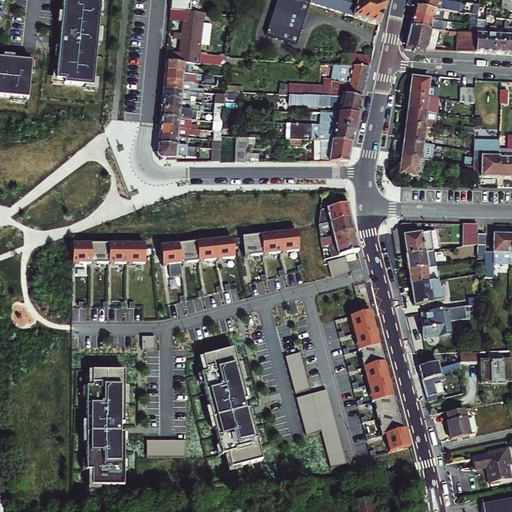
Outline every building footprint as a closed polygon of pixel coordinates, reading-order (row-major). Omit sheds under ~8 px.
[(93,88),(101,0),(98,0),(63,0),(56,81),(64,81),(64,85),(93,88)] [(193,0),(174,0),(173,13),(192,15),(193,0)] [(279,0),(269,38),(297,46),(310,7),(379,28),(386,8),(360,0),(279,0)] [(442,13),(444,7),(422,1),(418,13),(439,17),(450,18),(451,15),(442,13)] [(202,29),(203,16),(192,15),(173,13),(172,23),(184,24),(180,54),(168,53),(167,63),(185,64),(198,66),(201,66),(215,67),(218,67),(220,67),(228,68),(229,59),(204,56),(207,30),(202,29)] [(437,23),(439,17),(418,13),(416,23),(442,28),(445,28),(446,24),(444,23),(443,25),(437,23)] [(442,32),(442,28),(416,23),(414,33),(443,37),(444,33),(442,32)] [(479,34),(479,41),(479,42),(477,60),(488,60),(489,42),(490,32),(490,24),(480,23),(479,33),(479,34)] [(490,32),(489,42),(488,60),(497,61),(499,36),(500,34),(493,34),(493,32),(490,32)] [(437,57),(443,37),(414,33),(408,55),(437,57)] [(499,36),(497,61),(507,61),(508,37),(499,36)] [(479,42),(462,40),(460,59),(477,60),(479,42)] [(351,67),(369,68),(372,59),(354,58),(353,62),(351,67)] [(0,97),(28,100),(31,62),(0,59),(0,97)] [(167,63),(166,73),(185,74),(201,76),(201,66),(198,66),(185,64),(167,63)] [(320,66),(319,76),(329,78),(330,67),(320,66)] [(339,67),(332,66),(330,83),(333,83),(335,84),(335,82),(343,84),(344,85),(364,90),(369,68),(351,67),(339,67)] [(220,67),(219,77),(227,78),(228,74),(228,68),(220,67)] [(166,73),(165,81),(184,83),(200,84),(201,76),(185,74),(166,73)] [(219,77),(218,86),(226,86),(227,78),(219,77)] [(413,94),(441,98),(442,89),(432,87),(433,79),(415,78),(413,94)] [(165,81),(164,90),(183,92),(197,93),(206,94),(206,89),(200,89),(200,84),(184,83),(165,81)] [(361,101),(364,90),(344,85),(343,84),(335,82),(335,84),(333,83),(330,83),(329,83),(324,82),(325,87),(289,85),(288,97),(328,99),(341,100),(342,95),(361,101)] [(288,97),(289,85),(285,85),(285,91),(271,90),(271,96),(288,97)] [(476,102),(477,88),(463,88),(462,100),(476,102)] [(197,93),(183,92),(164,90),(163,100),(182,102),(197,103),(197,93)] [(238,94),(226,93),(226,95),(225,105),(237,106),(238,94)] [(216,94),(216,104),(225,105),(226,95),(216,94)] [(413,94),(410,109),(440,113),(442,98),(441,98),(413,94)] [(287,113),(312,114),(317,114),(327,115),(328,105),(340,106),(337,115),(357,116),(361,101),(342,95),(341,100),(328,99),(288,97),(287,113)] [(163,100),(162,108),(182,110),(196,111),(199,111),(205,112),(206,107),(196,106),(197,103),(182,102),(163,100)] [(216,104),(215,113),(224,114),(225,110),(225,105),(216,104)] [(162,108),(161,118),(181,120),(193,121),(198,121),(199,111),(196,111),(182,110),(162,108)] [(410,109),(408,124),(429,127),(438,128),(440,113),(410,109)] [(215,113),(214,122),(223,123),(224,114),(215,113)] [(357,116),(337,115),(327,115),(317,114),(317,127),(327,128),(354,131),(357,116)] [(161,118),(161,126),(199,130),(200,125),(193,125),(193,121),(181,120),(161,118)] [(214,122),(213,131),(215,131),(223,132),(223,125),(223,123),(214,122)] [(408,124),(406,139),(427,142),(429,127),(408,124)] [(160,135),(188,137),(188,135),(199,136),(199,130),(161,126),(160,135)] [(313,127),(288,126),(287,141),(301,141),(312,142),(325,142),(332,143),(351,143),(354,131),(327,128),(317,127),(313,127)] [(215,131),(214,139),(222,140),(222,138),(223,132),(215,131)] [(500,176),(511,176),(511,134),(510,135),(510,151),(502,151),(502,158),(501,158),(500,176)] [(160,135),(159,145),(187,147),(188,137),(160,135)] [(213,139),(212,149),(221,150),(222,140),(214,139),(213,139)] [(253,163),(253,139),(237,139),(237,163),(253,163)] [(406,139),(404,154),(423,157),(428,158),(435,158),(437,144),(427,142),(406,139)] [(501,140),(475,139),(475,148),(474,164),(474,175),(500,176),(501,158),(501,156),(501,140)] [(332,143),(325,142),(312,142),(312,163),(347,162),(351,143),(332,143)] [(187,147),(159,145),(157,160),(178,160),(178,157),(199,159),(200,148),(187,147)] [(221,150),(212,149),(211,162),(220,162),(221,150)] [(402,172),(420,175),(423,157),(404,154),(402,172)] [(470,163),(449,160),(448,170),(468,173),(470,163)] [(323,225),(329,223),(351,218),(348,207),(348,204),(326,209),(326,207),(321,208),(321,210),(319,211),(318,226),(323,225)] [(323,225),(318,226),(321,239),(326,238),(325,233),(332,231),(333,236),(354,231),(351,218),(329,223),(323,225)] [(479,241),(479,231),(479,221),(464,220),(462,243),(479,241)] [(328,247),(335,245),(356,240),(354,231),(333,236),(326,238),(321,239),(322,248),(326,247),(328,247)] [(410,254),(437,250),(434,231),(407,234),(410,254)] [(486,249),(487,231),(479,231),(479,241),(479,244),(479,249),(479,254),(486,254),(486,249)] [(296,252),(294,232),(276,234),(277,254),(296,252)] [(486,257),(486,272),(494,273),(494,257),(511,257),(511,232),(496,232),(495,249),(486,249),(486,254),(486,257)] [(277,254),(276,234),(258,236),(260,255),(277,254)] [(260,255),(258,236),(240,237),(242,257),(260,255)] [(232,258),(229,238),(211,241),(213,260),(232,258)] [(335,245),(328,247),(331,259),(338,257),(359,252),(356,240),(335,245)] [(213,260),(211,241),(193,242),(196,262),(213,260)] [(196,262),(193,242),(176,244),(178,264),(196,262)] [(178,264),(176,244),(157,246),(160,266),(178,264)] [(88,265),(88,245),(70,245),(70,265),(88,265)] [(106,265),(106,245),(88,245),(88,265),(106,265)] [(124,265),(124,245),(106,245),(106,265),(124,265)] [(142,265),(142,245),(124,245),(124,265),(142,265)] [(412,268),(439,264),(437,250),(410,254),(412,268)] [(349,272),(345,259),(328,263),(331,276),(349,272)] [(414,283),(441,279),(439,264),(412,268),(414,275),(414,283)] [(441,279),(414,283),(417,303),(448,299),(446,289),(443,290),(441,279)] [(467,317),(466,305),(424,311),(425,320),(423,320),(425,335),(441,333),(441,334),(444,334),(445,336),(449,335),(449,333),(452,333),(450,320),(467,317)] [(375,328),(372,317),(368,318),(366,312),(347,317),(350,326),(348,327),(349,335),(352,334),(354,343),(352,343),(354,352),(356,351),(358,360),(356,361),(358,368),(360,368),(363,377),(361,377),(363,386),(365,385),(368,395),(365,395),(367,403),(369,402),(372,411),(369,412),(371,419),(373,419),(376,428),(374,428),(376,436),(382,435),(384,444),(382,444),(384,452),(406,447),(398,419),(395,420),(393,414),(397,413),(394,402),(390,403),(389,397),(393,396),(390,386),(386,387),(384,380),(388,379),(385,368),(381,369),(380,363),(384,362),(381,352),(377,353),(375,346),(379,345),(376,334),(372,335),(371,329),(375,328)] [(154,338),(142,337),(142,350),(154,350),(154,338)] [(483,350),(481,350),(483,374),(483,380),(511,378),(511,364),(511,359),(511,349),(510,349),(483,350)] [(481,350),(460,351),(461,359),(462,362),(479,362),(480,374),(483,374),(481,350)] [(245,401),(232,351),(198,359),(202,375),(200,375),(220,457),(222,457),(227,475),(240,472),(239,467),(261,462),(248,412),(244,413),(243,411),(241,402),(245,401)] [(309,390),(300,355),(285,358),(294,394),(309,390)] [(438,358),(419,363),(423,378),(427,394),(437,391),(434,377),(446,374),(445,370),(458,367),(462,366),(462,362),(461,359),(453,361),(440,365),(438,358)] [(124,372),(88,372),(88,388),(86,388),(85,473),(88,473),(88,491),(100,491),(100,487),(123,487),(123,435),(120,435),(120,430),(120,425),(123,425),(124,372)] [(326,391),(296,399),(306,436),(321,432),(331,469),(346,465),(326,391)] [(429,399),(439,397),(437,391),(427,394),(429,399)] [(471,432),(466,406),(449,409),(450,416),(446,416),(447,421),(451,421),(454,435),(471,432)] [(146,442),(146,458),(184,459),(185,442),(146,442)] [(510,461),(507,444),(486,449),(487,451),(472,454),(474,466),(485,464),(489,481),(498,479),(498,477),(510,475),(507,462),(510,461)] [(511,511),(511,499),(483,505),(484,511),(511,511)] [(375,511),(373,501),(353,506),(354,511),(375,511)]
